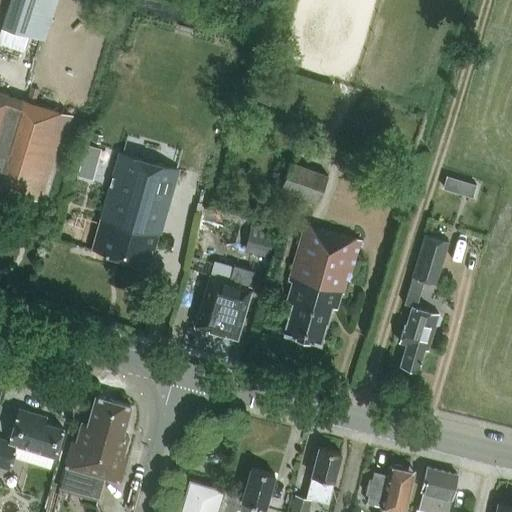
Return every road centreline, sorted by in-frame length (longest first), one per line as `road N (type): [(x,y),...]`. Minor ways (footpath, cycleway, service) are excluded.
road 1 (unknown): [(479,0),(349,415)]
road 2 (secondary): [(511,456),(174,371)]
road 3 (secondary): [(174,371),(0,327)]
road 4 (secondary): [(136,511),(174,371)]
